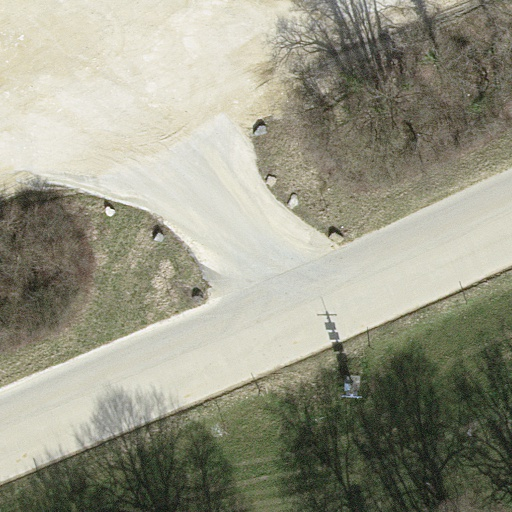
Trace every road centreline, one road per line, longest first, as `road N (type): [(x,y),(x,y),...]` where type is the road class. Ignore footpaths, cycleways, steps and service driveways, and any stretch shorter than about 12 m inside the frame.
road 1 (track): [(307,307),(47,43)]
road 2 (track): [(371,0),(101,99)]
road 3 (track): [(121,0),(0,71)]
